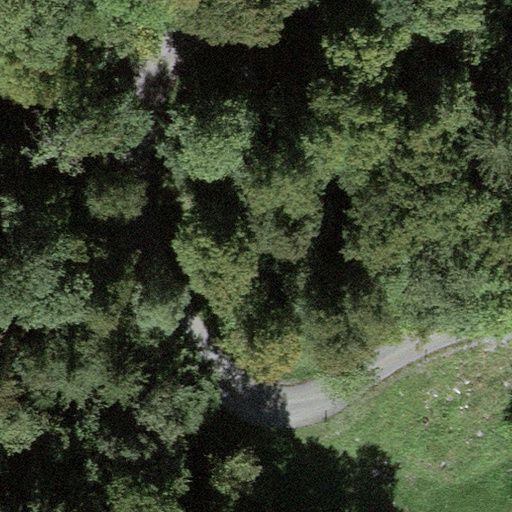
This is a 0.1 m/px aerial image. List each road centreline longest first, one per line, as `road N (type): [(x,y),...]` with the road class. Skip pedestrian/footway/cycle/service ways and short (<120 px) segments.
road 1 (residential): [(251,0),(165,63),(143,94),(134,129),(139,225),(226,386),(253,406),(293,405),(407,341),(511,306)]
road 2 (track): [(0,81),(165,63)]
